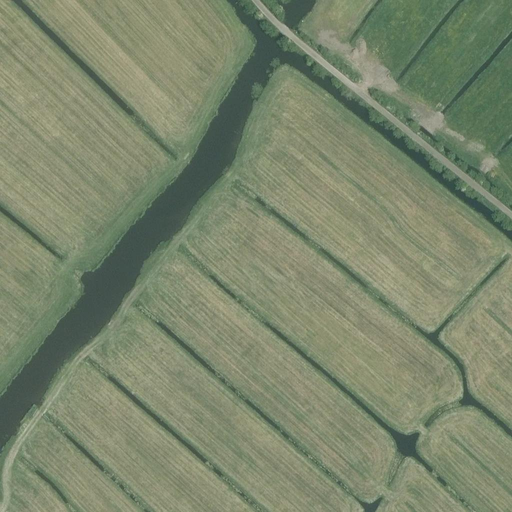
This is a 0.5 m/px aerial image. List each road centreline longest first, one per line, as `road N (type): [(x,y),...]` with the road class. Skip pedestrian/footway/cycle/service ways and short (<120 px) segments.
road 1 (track): [(1,511),(12,448),(76,359),(114,324),(156,258),(231,180),(245,172),(299,175)]
road 2 (residential): [(511,215),(255,0)]
